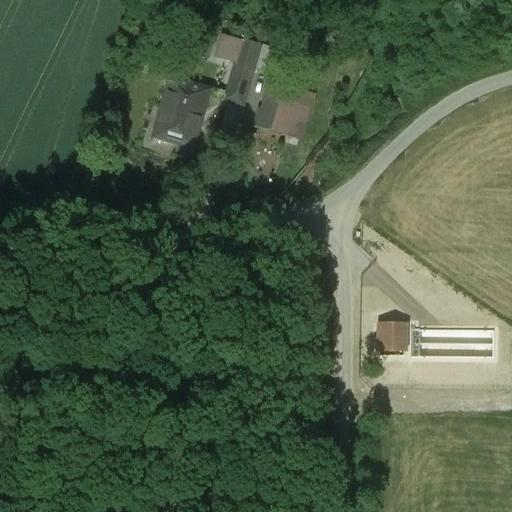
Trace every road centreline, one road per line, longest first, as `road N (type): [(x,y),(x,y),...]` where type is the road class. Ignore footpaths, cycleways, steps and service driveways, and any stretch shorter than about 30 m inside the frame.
road 1 (unclassified): [(343,212),(145,251),(0,247)]
road 2 (unclassified): [(343,212),(343,511)]
road 3 (unclassified): [(511,78),(415,130),(343,212)]
